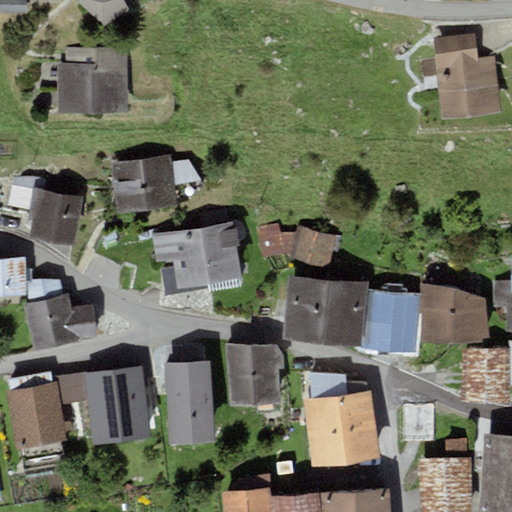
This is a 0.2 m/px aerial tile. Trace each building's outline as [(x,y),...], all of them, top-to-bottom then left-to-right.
[(26,0),(0,0),(0,13),(27,13),(26,0)] [(123,0),(78,0),(79,4),(104,25),(130,11),(123,0)] [(475,33),(432,38),(442,119),(501,113),(495,56),(478,58),(475,33)] [(66,62),(59,63),(59,114),(128,114),(128,46),(66,47),(66,62)] [(171,154),(111,163),(118,214),(179,205),(176,184),(172,163),(171,154)] [(188,160),(172,163),(176,184),(201,181),(188,160)] [(77,181),(47,176),(47,179),(45,190),(37,189),(34,209),(29,238),(77,246),(84,197),(75,195),(77,181)] [(36,177),(14,177),(9,206),(34,209),(37,189),(45,190),(47,179),(36,177)] [(201,227),(152,234),(156,263),(173,260),(177,287),(210,283),(211,292),(245,287),(235,222),(228,223),(226,209),(199,213),(201,227)] [(105,226),(93,253),(121,266),(134,240),(105,226)] [(334,237),(302,228),(300,232),(280,235),(279,226),(260,229),(263,256),(284,253),(327,264),(334,237)] [(510,287),(494,287),(494,307),(507,307),(507,331),(511,331),(511,254),(510,255),(510,287)] [(26,258),(0,258),(0,294),(27,294),(26,258)] [(366,283),(289,275),(282,339),(360,347),(366,283)] [(28,279),(29,303),(63,295),(60,280),(28,279)] [(454,287),(422,284),(420,313),(423,314),(421,341),(482,343),(482,339),(489,339),(486,298),(454,287)] [(418,295),(369,291),(364,348),(413,352),(418,295)] [(29,303),(24,304),(34,351),(98,336),(92,304),(72,308),(68,294),(63,295),(29,303)] [(274,345),(226,344),(229,404),(282,402),(279,367),(284,367),(284,355),(281,349),(274,345)] [(508,349),(463,348),(462,400),(508,401),(508,349)] [(208,360),(165,364),(171,445),(214,442),(208,360)] [(9,390),(6,391),(15,450),(66,442),(56,383),(52,384),(50,372),(8,379),(9,390)] [(314,399),(303,400),(313,467),(380,457),(371,391),(367,391),(366,382),(344,381),(344,376),(311,374),(314,399)] [(437,404),(401,405),(402,446),(438,445),(437,404)] [(511,511),(511,435),(485,434),(479,511),(511,511)] [(446,458),(419,459),(420,511),(471,511),(469,457),(465,457),(464,440),(446,441),(446,458)] [(241,479),(224,492),(225,511),(271,511),(269,475),(241,479)] [(390,511),(389,489),(320,494),(321,511),(390,511)] [(321,511),(320,494),(274,498),(274,511),(321,511)]
